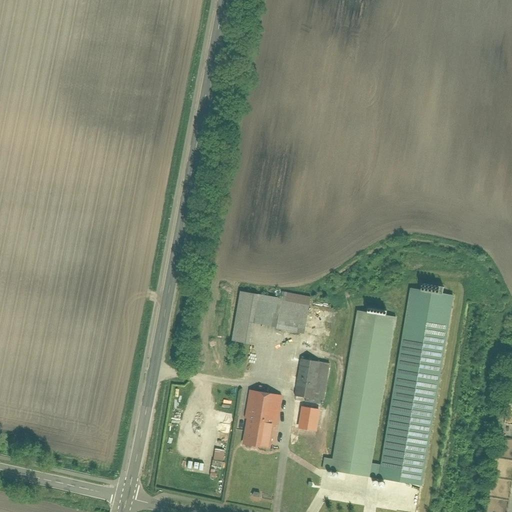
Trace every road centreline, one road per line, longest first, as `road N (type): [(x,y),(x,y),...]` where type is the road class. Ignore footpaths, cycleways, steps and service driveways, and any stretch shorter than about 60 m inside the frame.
road 1 (tertiary): [(128,498),(225,0)]
road 2 (tertiary): [(0,472),(128,498)]
